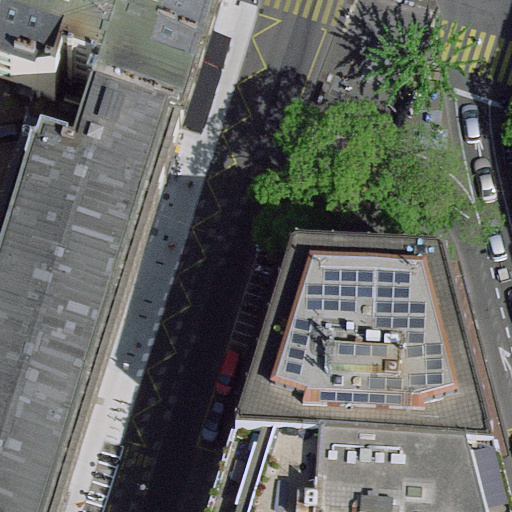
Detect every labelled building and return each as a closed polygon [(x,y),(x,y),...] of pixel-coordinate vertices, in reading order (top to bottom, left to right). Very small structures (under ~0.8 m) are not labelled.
[(103,90),(96,118),(184,146),(229,0),(13,0),(0,40),(0,85),(57,101),(64,77),(103,90)] [(0,0),(0,40),(13,0),(0,0)] [(32,159),(0,260),(0,511),(67,511),(112,373),(184,146),(96,118),(79,173),(32,159)] [(238,470),(496,484),(449,293),(297,286),(238,470)] [(504,511),(496,484),(238,470),(224,511),(504,511)]
